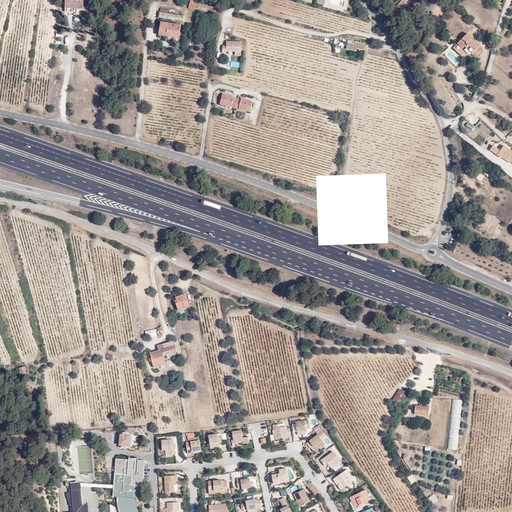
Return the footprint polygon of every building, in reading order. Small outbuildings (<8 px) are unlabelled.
[(414,4),(408,0),(402,9),(408,13),(414,4)] [(161,12),(160,17),(184,20),(185,15),(161,12)] [(170,34),(181,36),(183,24),(163,21),(161,35),(170,36),(170,34)] [(464,44),(472,52),(475,55),(483,47),(479,43),(479,44),(467,32),(457,42),(462,47),(464,44)] [(226,45),(222,45),(222,52),(226,52),(226,50),(241,51),(241,41),(226,41),(226,45)] [(350,43),(349,49),(358,51),(359,48),(366,50),(367,45),(354,42),(353,43),(350,43)] [(233,106),(237,107),(239,98),(236,97),(236,96),(225,93),(222,105),(233,107),(233,106)] [(243,99),(239,98),(237,107),(240,108),(240,109),(252,112),(254,101),(243,98),(243,99)] [(511,150),(509,148),(503,156),(511,163),(511,162),(511,150)] [(191,307),(186,294),(176,297),(178,302),(177,303),(180,311),(191,307)] [(150,353),(152,360),(157,366),(166,363),(166,360),(177,357),(176,353),(178,352),(175,341),(158,346),(159,351),(150,353)] [(391,405),(401,410),(408,396),(398,391),(391,405)] [(452,399),(448,449),(457,450),(462,400),(452,399)] [(429,409),(415,407),(414,416),(428,417),(429,409)] [(309,424),(307,417),(307,416),(294,418),(296,428),(304,426),(305,426),(305,425),(309,424)] [(273,422),(274,431),(276,431),(277,437),(286,435),(285,423),(279,424),(278,421),(273,422)] [(233,430),(234,437),(234,441),(243,440),(243,442),(250,441),(249,435),(243,436),(242,429),(233,430)] [(322,438),(327,435),(323,430),(310,440),(313,445),(311,447),(314,451),(326,443),(322,438)] [(122,431),(122,442),(125,442),(130,443),(133,443),(134,431),(130,431),(125,431),(122,431)] [(221,441),(225,441),(223,431),(210,433),(211,441),(221,439),(221,441)] [(188,440),(189,446),(194,445),(195,451),(203,450),(202,437),(199,437),(199,434),(190,436),(190,439),(188,440)] [(173,450),(173,452),(176,452),(176,444),(172,444),(171,441),(171,437),(162,438),(163,447),(166,447),(166,451),(173,450)] [(334,448),(322,457),(326,462),(330,460),(334,465),(342,460),(334,448)] [(134,511),(134,506),(137,505),(138,503),(138,502),(137,501),(136,500),(131,500),(130,496),(137,496),(144,497),(147,459),(118,457),(116,490),(115,493),(115,494),(119,495),(119,500),(120,504),(122,509),(122,511),(134,511)] [(343,482),(340,485),(342,487),(355,477),(347,466),(334,476),(337,480),(340,477),(343,482)] [(287,467),(279,468),(279,469),(280,472),(272,473),(273,482),(280,482),(279,479),(289,478),(287,467)] [(179,490),(178,473),(175,474),(169,474),(165,474),(166,491),(179,490)] [(411,484),(416,481),(411,475),(406,478),(411,484)] [(240,478),(240,476),(236,477),(237,485),(241,485),(242,488),(251,486),(249,477),(240,478)] [(225,486),(225,491),(230,491),(229,477),(209,478),(210,487),(225,486)] [(85,504),(84,483),(84,480),(74,480),(74,483),(71,483),(72,491),(69,491),(71,502),(72,502),(73,507),(75,507),(75,510),(68,511),(67,511),(77,511),(79,510),(81,507),(85,504)] [(84,483),(115,493),(116,490),(86,480),(84,480),(84,483)] [(310,500),(304,488),(294,493),(300,505),(310,500)] [(357,499),(360,504),(365,502),(364,500),(369,498),(369,499),(372,498),(367,488),(363,490),(362,489),(351,495),(354,501),(357,499)] [(428,497),(431,504),(438,501),(435,494),(428,497)] [(142,511),(141,508),(139,503),(137,499),(137,496),(130,496),(131,500),(136,500),(137,501),(138,502),(138,503),(137,505),(134,506),(134,511),(142,511)] [(291,511),(284,496),(280,498),(283,506),(280,508),(281,511),(291,511)] [(243,509),(247,508),(257,506),(257,502),(261,502),(260,497),(255,498),(255,497),(246,498),(246,500),(242,501),(243,509)] [(177,511),(178,508),(180,508),(180,500),(168,501),(168,506),(168,511),(177,511)] [(91,511),(90,501),(88,502),(85,504),(81,507),(79,510),(77,511),(91,511)] [(214,511),(230,511),(230,501),(221,501),(221,502),(214,503),(214,511)]
